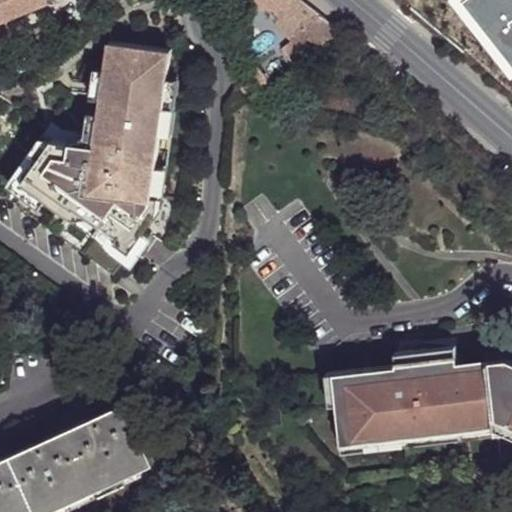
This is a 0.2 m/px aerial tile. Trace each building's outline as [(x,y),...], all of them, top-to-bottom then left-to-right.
[(0,0),(0,24),(29,13),(24,0),(0,0)] [(24,0),(29,13),(52,4),(49,0),(24,0)] [(279,31),(291,45),(292,46),(296,43),(298,46),(286,56),(300,73),(341,39),(287,0),(242,0),(241,14),(277,20),(283,28),(279,31)] [(511,0),(462,0),(511,64),(511,0)] [(81,157),(59,153),(29,197),(76,230),(82,219),(125,250),(122,255),(138,266),(152,246),(164,228),(165,212),(159,211),(164,166),(166,149),(173,94),(176,65),(114,57),(101,159),(93,158),(88,152),(81,157)] [(264,103),(252,87),(242,95),(255,110),(264,103)] [(184,95),(173,94),(166,149),(177,150),(184,95)] [(164,166),(159,211),(165,212),(169,212),(175,167),(164,166)] [(125,250),(82,219),(76,230),(107,251),(110,255),(116,263),(123,275),(128,279),(137,285),(160,252),(152,246),(138,266),(122,255),(125,250)] [(460,344),(429,347),(431,358),(461,355),(460,344)] [(400,364),(341,369),(345,400),(341,401),(346,449),(376,446),(375,435),(439,428),(467,425),(467,421),(511,416),(511,366),(507,364),(462,369),(461,355),(431,358),(429,347),(399,350),(400,364)] [(341,401),(345,400),(341,369),(329,371),(333,402),(341,401)] [(0,511),(46,511),(78,499),(157,462),(130,401),(68,429),(15,453),(0,459),(0,511)] [(511,416),(467,421),(467,425),(468,436),(510,431),(511,431),(511,416)] [(439,428),(375,435),(376,446),(440,439),(439,428)] [(83,511),(78,499),(46,511),(83,511)]
